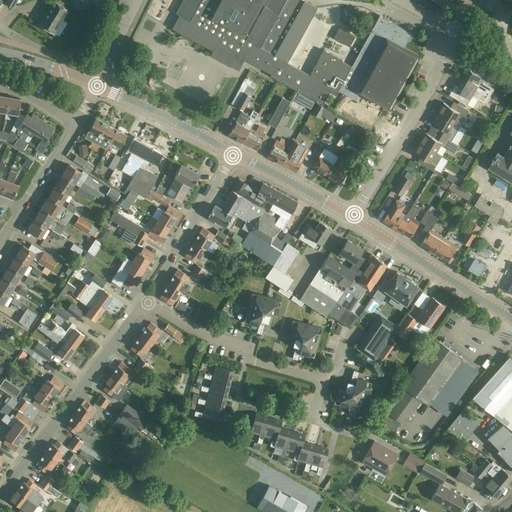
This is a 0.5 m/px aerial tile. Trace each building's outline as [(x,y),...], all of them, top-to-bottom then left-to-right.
[(6,0),(4,3),(12,8),(17,0),(6,0)] [(54,33),(68,10),(53,0),(38,24),(54,33)] [(101,4),(100,0),(73,0),(75,9),(101,4)] [(338,91),(351,66),(342,61),(342,60),(323,50),(310,75),(287,62),(317,8),(302,0),(182,0),(175,13),(179,15),(172,28),(213,51),(210,55),(238,70),(244,59),(271,74),(270,75),(277,79),(322,104),(329,92),(335,96),(338,91)] [(358,93),(384,107),(389,109),(419,55),(404,47),(411,33),(379,15),(351,66),(338,91),(348,97),(354,100),(358,93)] [(349,47),(355,36),(339,28),(333,38),(349,47)] [(490,96),(494,89),(481,81),(488,70),(470,60),(463,72),(467,74),(463,80),(490,96)] [(235,106),(243,111),(251,96),(250,96),(254,89),(249,86),(251,82),(245,78),(231,103),(236,106),(235,106)] [(490,96),(463,80),(459,87),(455,85),(450,94),(467,105),(473,96),(486,104),(490,96)] [(315,102),(298,93),(294,100),(310,109),(315,102)] [(372,127),(384,107),(358,93),(354,100),(348,97),(341,110),(372,127)] [(0,111),(5,112),(6,112),(8,97),(0,95),(0,111)] [(18,114),(18,113),(21,99),(8,97),(6,112),(5,112),(4,118),(10,119),(11,113),(18,114)] [(437,112),(454,122),(460,112),(466,116),(469,110),(457,103),(454,108),(443,102),(437,112)] [(319,118),(324,108),(317,104),(312,114),(319,118)] [(276,109),(268,123),(275,127),(283,113),(276,109)] [(243,142),(249,132),(248,132),(258,113),(252,110),(249,116),(241,111),(235,121),(236,121),(229,134),(243,142)] [(439,133),(455,143),(458,138),(449,132),(454,122),(437,112),(432,122),(442,128),(439,133)] [(31,118),(26,115),(18,128),(17,133),(15,140),(16,140),(14,145),(23,151),(28,142),(25,140),(28,136),(31,138),(33,134),(41,139),(35,149),(42,153),(49,141),(45,139),(52,128),(32,115),(31,118)] [(99,136),(106,123),(95,118),(89,130),(99,136)] [(116,129),(106,123),(99,136),(109,142),(116,129)] [(249,132),(243,142),(257,151),(266,135),(263,133),(265,130),(259,127),(254,135),(249,132)] [(116,129),(109,142),(120,148),(127,135),(116,129)] [(13,143),(17,133),(11,131),(9,134),(2,131),(1,139),(13,143)] [(436,138),(426,132),(420,142),(436,152),(437,152),(441,144),(454,153),(459,145),(455,143),(439,133),(436,138)] [(342,148),(350,136),(346,133),(344,136),(342,135),(336,144),(342,148)] [(135,172),(149,147),(135,139),(130,149),(135,152),(131,159),(136,162),(133,166),(131,165),(125,174),(128,176),(123,185),(117,182),(117,181),(110,177),(106,183),(123,193),(135,172)] [(268,157),(282,164),(288,154),(287,153),(283,151),(287,142),(281,139),(279,142),(277,141),(268,157)] [(297,172),(305,156),(309,148),(294,141),(287,153),(288,154),(282,164),(297,172)] [(436,152),(420,142),(414,152),(424,158),(421,163),(433,170),(442,155),(437,152),(436,152)] [(498,152),(489,167),(511,180),(511,142),(504,156),(498,152)] [(82,158),(83,159),(86,158),(86,155),(88,155),(87,144),(78,146),(79,156),(82,156),(82,158)] [(155,150),(149,147),(135,172),(123,193),(127,196),(131,189),(145,198),(150,189),(157,176),(145,169),(150,160),(156,164),(162,154),(161,153),(161,151),(156,148),(155,150)] [(360,161),(366,152),(360,148),(355,157),(360,161)] [(312,166),(326,175),(332,165),(327,161),(332,153),(326,149),(324,153),(322,151),(312,166)] [(113,170),(120,157),(115,154),(108,167),(113,170)] [(28,168),(32,161),(27,158),(23,165),(28,168)] [(332,165),(326,175),(340,183),(349,168),(346,166),(349,163),(343,159),(337,168),(332,165)] [(86,160),(83,167),(90,171),(94,165),(86,160)] [(62,175),(74,183),(79,186),(94,196),(97,191),(83,182),(84,181),(78,177),(81,172),(69,164),(62,175)] [(175,177),(166,193),(181,202),(190,185),(193,186),(200,174),(181,164),(174,176),(175,177)] [(6,180),(2,194),(13,198),(18,185),(12,183),(15,177),(9,175),(6,180)] [(68,194),(74,183),(62,175),(55,186),(68,194)] [(402,195),(412,181),(404,176),(395,190),(402,195)] [(456,177),(453,182),(458,185),(461,180),(456,177)] [(258,191),(239,179),(232,191),(263,210),(267,213),(268,212),(264,209),(260,206),(262,202),(261,202),(263,198),(273,203),(279,192),(262,183),(258,191)] [(442,179),(440,182),(441,186),(447,189),(450,183),(442,179)] [(61,205),(61,204),(68,194),(55,186),(48,197),(61,205)] [(79,186),(79,187),(76,191),(91,201),(94,196),(79,186)] [(158,186),(155,191),(161,195),(165,189),(158,186)] [(110,188),(106,194),(116,201),(120,194),(110,188)] [(150,189),(145,198),(151,201),(152,199),(166,206),(169,200),(161,195),(155,191),(150,189)] [(249,231),(263,210),(232,191),(221,209),(215,205),(208,217),(225,227),(229,229),(237,215),(246,220),(242,228),(249,231)] [(273,203),(269,209),(287,219),(297,202),(279,192),(273,203)] [(496,225),(499,220),(503,213),(501,207),(493,202),(481,195),(474,206),(490,215),(487,220),(496,225)] [(77,215),(66,208),(61,205),(48,197),(41,208),(54,216),(60,220),(67,209),(76,215),(77,215)] [(405,205),(397,199),(383,220),(397,229),(413,203),(403,219),(398,215),(405,205)] [(69,203),(66,208),(77,215),(79,211),(76,209),(77,208),(69,203)] [(413,203),(397,229),(411,238),(420,222),(414,218),(420,208),(413,203)] [(181,213),(168,205),(165,211),(163,210),(157,219),(151,216),(170,227),(175,218),(177,219),(181,213)] [(68,239),(71,235),(56,225),(56,224),(51,221),(54,216),(41,208),(34,218),(47,226),(52,229),(60,234),(68,239)] [(125,228),(145,241),(149,235),(149,234),(144,231),(145,229),(115,210),(109,219),(125,229),(125,228)] [(249,231),(244,239),(241,243),(273,264),(281,250),(270,243),(284,223),(268,212),(267,213),(263,210),(249,231)] [(432,216),(427,223),(433,226),(440,216),(434,212),(432,216)] [(93,236),(98,228),(78,216),(73,224),(87,233),(87,232),(93,236)] [(164,236),(170,227),(151,216),(146,225),(152,229),(149,234),(149,235),(162,244),(166,238),(164,236)] [(40,238),(47,226),(34,218),(27,230),(40,238)] [(307,225),(303,231),(299,237),(313,246),(317,239),(322,243),(331,229),(319,221),(314,229),(307,225)] [(462,241),(469,246),(481,227),(474,223),(462,241)] [(215,235),(202,227),(193,241),(206,249),(212,240),(214,237),(215,235)] [(145,241),(125,228),(125,229),(121,237),(132,244),(134,241),(142,246),(145,241)] [(57,240),(60,234),(52,229),(49,235),(57,240)] [(435,253),(444,237),(431,229),(421,244),(435,253)] [(215,235),(214,237),(222,242),(231,248),(235,240),(231,238),(218,230),(215,235)] [(241,243),(244,239),(234,233),(231,238),(235,240),(236,240),(241,243)] [(106,238),(99,234),(96,238),(102,243),(106,238)] [(444,237),(435,253),(449,261),(458,246),(444,237)] [(350,269),(356,272),(364,259),(359,255),(363,249),(348,239),(339,253),(354,262),(350,269)] [(200,258),(206,249),(193,241),(185,256),(196,262),(198,257),(200,258)] [(16,255),(29,263),(32,258),(51,270),(58,259),(31,243),(28,248),(22,245),(16,255)] [(281,250),(273,264),(285,272),(299,251),(287,243),(282,251),(281,250)] [(156,255),(143,247),(140,253),(138,252),(132,261),(144,269),(150,260),(152,261),(156,255)] [(9,266),(22,274),(29,263),(16,255),(9,266)] [(319,268),(347,286),(353,278),(352,278),(356,272),(350,269),(328,255),(319,268)] [(357,282),(365,288),(366,287),(370,290),(387,265),(375,256),(358,281),(357,282)] [(139,278),(144,269),(132,261),(126,270),(128,271),(124,278),(137,286),(141,279),(139,278)] [(193,270),(208,279),(211,274),(205,270),(196,264),(193,270)] [(273,265),(265,276),(285,290),(293,279),(273,265)] [(9,266),(3,276),(16,284),(22,274),(9,266)] [(34,266),(30,271),(38,276),(42,271),(34,266)] [(347,286),(319,268),(309,283),(337,301),(347,286)] [(168,283),(181,291),(186,281),(189,276),(177,269),(168,283)] [(205,284),(208,279),(193,270),(189,275),(199,281),(205,284)] [(418,287),(396,272),(389,282),(384,278),(373,296),(381,302),(387,292),(406,305),(418,287)] [(67,281),(103,308),(112,296),(101,288),(106,281),(94,273),(89,280),(91,281),(88,285),(81,280),(77,285),(69,279),(67,281)] [(3,276),(0,280),(0,288),(9,294),(16,284),(3,276)] [(27,276),(24,281),(32,287),(35,282),(27,276)] [(357,282),(358,281),(353,278),(347,286),(337,301),(328,313),(350,329),(358,317),(350,310),(365,288),(357,282)] [(103,308),(67,281),(54,302),(58,304),(68,289),(73,292),(72,294),(80,299),(79,300),(86,305),(85,306),(89,309),(86,314),(95,320),(103,308)] [(181,291),(168,283),(159,297),(172,305),(175,300),(181,291)] [(328,313),(337,301),(309,283),(299,299),(326,316),(328,313)] [(20,287),(17,292),(25,297),(29,292),(20,287)] [(9,294),(0,288),(0,303),(2,305),(9,294)] [(277,316),(282,301),(252,292),(244,322),(258,326),(257,333),(262,334),(265,322),(268,323),(270,314),(277,316)] [(22,302),(14,297),(11,302),(19,307),(22,302)] [(430,326),(444,306),(431,297),(416,319),(408,313),(395,330),(406,338),(412,329),(417,333),(418,332),(426,338),(433,329),(430,326)] [(183,312),(187,306),(178,300),(174,306),(183,312)] [(58,304),(54,302),(53,301),(48,308),(66,321),(71,314),(65,310),(58,304)] [(71,314),(79,320),(84,312),(71,302),(65,310),(71,314)] [(18,321),(28,327),(37,314),(27,308),(18,321)] [(374,360),(397,327),(380,315),(357,349),(374,360)] [(298,359),(299,353),(314,357),(322,328),(293,319),(289,334),(296,336),(293,345),(296,346),(292,358),(298,359)] [(47,327),(40,321),(40,322),(36,327),(57,343),(59,340),(64,343),(57,352),(66,359),(75,347),(47,327)] [(59,327),(53,322),(51,321),(47,327),(75,347),(84,335),(75,328),(76,327),(71,323),(66,331),(60,326),(59,327)] [(140,335),(152,344),(158,335),(159,336),(162,331),(150,322),(140,335)] [(176,329),(176,330),(168,324),(164,329),(182,342),(186,336),(176,329)] [(26,333),(21,330),(17,335),(22,339),(26,333)] [(145,353),(152,344),(140,335),(130,348),(140,356),(143,351),(145,353)] [(25,343),(47,360),(53,352),(30,336),(25,343)] [(375,361),(379,364),(380,365),(396,342),(390,338),(374,360),(375,361)] [(404,425),(422,400),(429,405),(430,403),(441,411),(472,367),(462,359),(463,357),(436,338),(384,410),(404,425)] [(57,366),(47,360),(25,343),(22,347),(25,349),(24,350),(31,355),(30,356),(44,366),(53,372),(57,366)] [(23,352),(18,358),(22,361),(27,354),(23,352)] [(511,356),(510,355),(473,398),(511,429),(511,356)] [(137,363),(146,370),(146,369),(150,373),(153,368),(140,358),(137,363)] [(130,374),(133,370),(121,361),(113,372),(124,381),(129,374),(130,374)] [(142,375),(146,370),(137,363),(133,368),(142,375)] [(212,379),(231,384),(234,371),(215,366),(213,375),(206,373),(206,372),(199,370),(198,375),(205,377),(212,379)] [(364,411),(372,382),(357,378),(359,371),(354,370),(350,382),(348,382),(345,390),(338,388),(334,403),(364,411)] [(123,383),(124,381),(113,372),(104,383),(106,384),(103,389),(118,401),(128,387),(123,383)] [(64,384),(53,375),(49,380),(47,379),(40,388),(52,396),(58,388),(60,389),(64,384)] [(4,378),(0,384),(0,388),(15,398),(21,390),(4,378)] [(228,396),(231,384),(212,379),(210,388),(203,386),(202,390),(209,392),(228,396)] [(46,405),(52,396),(40,388),(34,397),(35,398),(32,403),(44,412),(48,406),(46,405)] [(225,409),(228,396),(209,392),(207,400),(199,398),(200,395),(193,393),(191,400),(198,402),(206,405),(206,404),(225,409)] [(98,398),(107,405),(110,401),(101,394),(98,398)] [(27,408),(18,401),(17,402),(11,397),(10,398),(8,396),(4,401),(6,403),(13,409),(14,407),(23,413),(27,408)] [(18,401),(27,408),(30,403),(21,396),(18,401)] [(107,405),(98,398),(96,402),(104,409),(107,405)] [(74,413),(86,421),(90,416),(92,417),(98,410),(86,401),(83,405),(80,404),(74,413)] [(119,413),(142,430),(147,421),(143,418),(144,416),(126,404),(119,413)] [(195,415),(221,422),(225,409),(206,404),(206,405),(204,413),(196,411),(195,415)] [(465,406),(448,428),(464,441),(482,420),(465,406)] [(173,407),(166,410),(168,416),(175,413),(173,407)] [(33,422),(18,411),(15,415),(12,413),(10,416),(5,413),(1,420),(11,427),(23,436),(30,427),(33,422)] [(79,430),(86,421),(74,413),(67,421),(70,423),(66,428),(74,433),(77,429),(79,430)] [(142,430),(119,413),(113,422),(131,435),(137,427),(141,430),(142,430)] [(262,443),(270,417),(257,414),(251,432),(261,434),(258,442),(262,443)] [(282,421),(270,417),(262,443),(264,436),(273,438),(271,446),(275,447),(280,427),(282,421)] [(511,433),(507,427),(502,424),(488,436),(492,441),(499,449),(497,450),(511,465),(511,466),(511,433)] [(17,444),(23,436),(11,427),(5,436),(7,437),(3,442),(15,451),(19,445),(17,444)] [(293,431),(280,427),(275,447),(283,449),(282,456),(285,457),(293,431)] [(305,434),(293,431),(285,457),(286,457),(288,451),(296,453),(294,460),(297,461),(303,442),(305,434)] [(74,436),(71,441),(85,452),(89,454),(93,456),(99,461),(101,457),(83,443),(83,442),(74,436)] [(445,449),(449,444),(442,438),(438,443),(445,449)] [(77,455),(57,440),(54,445),(52,443),(45,452),(57,461),(61,455),(71,463),(71,462),(75,465),(79,460),(75,458),(77,455)] [(384,477),(386,474),(397,454),(374,440),(362,461),(374,467),(372,470),(384,477)] [(85,452),(71,441),(67,446),(78,454),(85,460),(88,462),(93,456),(89,454),(85,452)] [(261,444),(254,442),(252,448),(259,450),(261,444)] [(316,445),(303,442),(297,461),(307,464),(305,470),(308,471),(316,445)] [(321,475),(323,469),(329,449),(316,445),(308,471),(309,472),(311,465),(319,468),(317,474),(321,475)] [(50,469),(57,461),(45,452),(38,461),(41,462),(37,467),(45,473),(48,468),(50,469)] [(410,452),(402,465),(417,473),(424,460),(410,452)] [(480,468),(486,473),(488,472),(493,476),(506,487),(511,479),(511,476),(500,467),(492,461),(490,463),(485,458),(478,466),(480,468)] [(294,460),(291,460),(289,468),(295,470),(297,461),(294,460)] [(443,473),(424,462),(419,472),(437,482),(443,473)] [(480,468),(478,466),(477,468),(473,465),(470,469),(474,472),(473,473),(481,479),(486,473),(480,468)] [(69,470),(64,466),(60,471),(65,475),(69,470)] [(460,469),(455,477),(469,485),(474,477),(460,469)] [(42,480),(51,486),(55,481),(46,474),(42,480)] [(506,487),(493,476),(483,487),(496,498),(506,487)] [(23,481),(17,490),(29,499),(36,504),(43,496),(33,489),(36,485),(28,479),(25,483),(23,481)] [(42,480),(39,485),(48,491),(51,486),(42,480)] [(259,480),(247,501),(256,506),(256,507),(265,511),(290,511),(297,501),(259,480)] [(93,485),(87,481),(84,487),(89,491),(93,485)] [(474,503),(440,484),(432,498),(456,511),(478,511),(482,508),(475,502),(474,503)] [(30,511),(31,511),(36,504),(29,499),(17,490),(10,499),(27,511),(30,511)] [(362,499),(355,493),(351,498),(358,504),(362,499)] [(85,511),(88,507),(80,503),(75,511),(85,511)]
